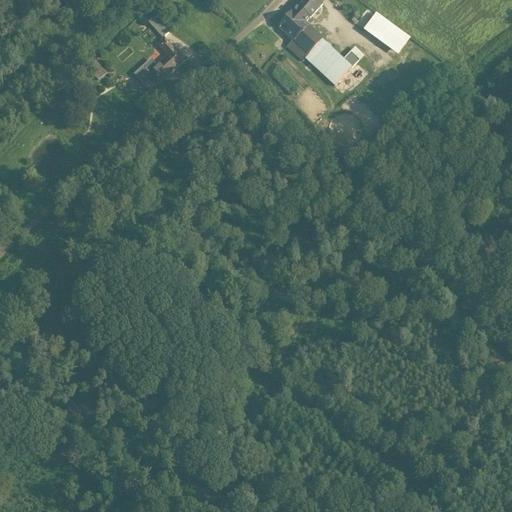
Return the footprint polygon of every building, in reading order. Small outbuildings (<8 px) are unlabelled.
[(322,6),(316,0),(305,0),(298,8),(299,8),(293,14),(304,24),(304,25),(310,19),(322,6)] [(369,6),(355,25),(363,31),(377,12),(369,6)] [(293,14),(292,13),(279,28),(293,42),(293,41),(309,56),(322,43),(322,42),(304,25),(304,24),(293,14)] [(418,46),(377,15),(364,32),(406,63),(418,46)] [(170,33),(156,17),(150,22),(164,38),(170,33)] [(169,57),(149,75),(143,69),(135,76),(149,93),(157,86),(185,61),(176,51),(175,52),(165,41),(159,46),(169,57)] [(309,56),(293,41),(293,42),(287,48),(303,63),(305,61),(309,56)] [(343,62),(322,43),(309,56),(305,61),(309,65),(334,88),(351,70),(343,62)] [(350,54),(343,62),(351,70),(352,70),(359,62),(350,54)] [(94,61),(86,69),(98,82),(107,73),(94,61)]
